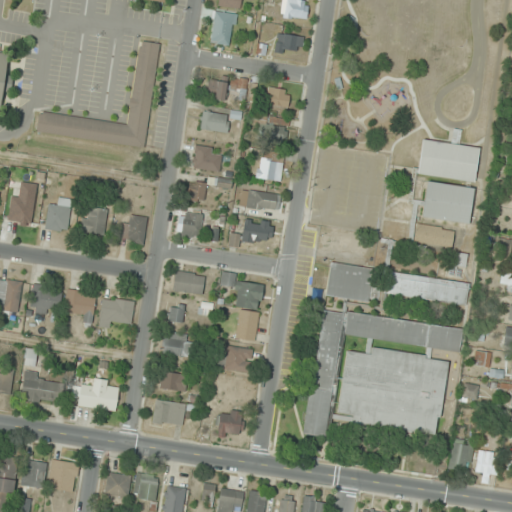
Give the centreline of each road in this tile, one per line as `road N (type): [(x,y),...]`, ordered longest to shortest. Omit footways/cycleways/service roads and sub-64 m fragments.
road 1 (secondary): [(511,504),(0,424)]
road 2 (residential): [(260,466),(329,0)]
road 3 (residential): [(129,445),(196,0)]
road 4 (residential): [(156,274),(0,250)]
road 5 (residential): [(289,271),(159,248)]
road 6 (residential): [(318,77),(188,58)]
